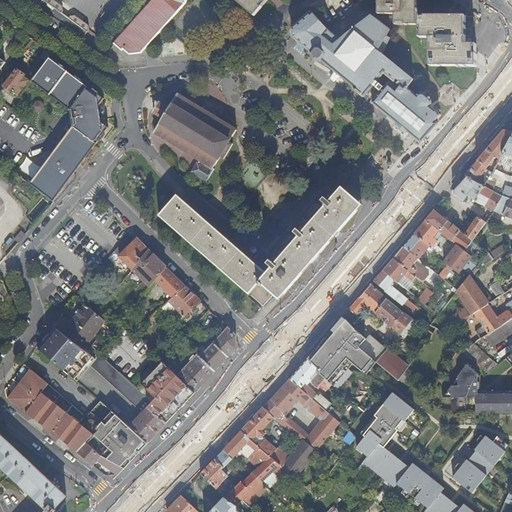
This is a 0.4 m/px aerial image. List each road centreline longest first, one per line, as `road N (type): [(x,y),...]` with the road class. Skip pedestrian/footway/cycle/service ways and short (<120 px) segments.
road 1 (residential): [(149,511),(283,370),(511,101)]
road 2 (residential): [(511,50),(255,343)]
road 3 (residential): [(94,180),(28,246),(21,270),(32,322),(0,371)]
road 4 (residential): [(255,343),(94,180)]
road 5 (residential): [(255,343),(110,499)]
road 6 (residential): [(131,91),(9,0)]
road 7 (residential): [(0,407),(110,499)]
